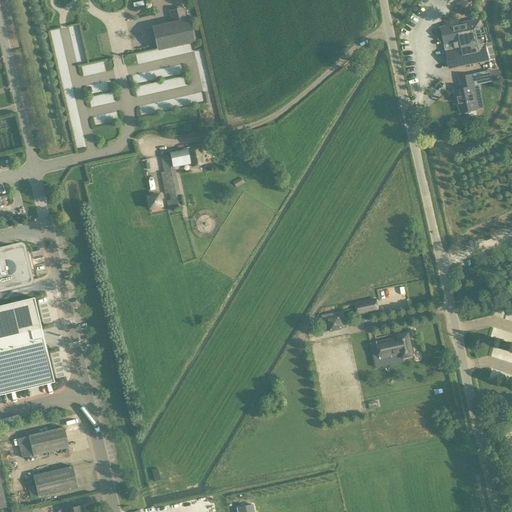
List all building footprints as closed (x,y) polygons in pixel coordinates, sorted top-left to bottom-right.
[(172,22),(153,26),(158,49),(192,41),(187,18),(185,19),(182,8),(170,11),(172,22)] [(457,66),(488,59),(495,58),(492,42),(486,43),(481,18),(440,26),(444,46),(452,44),(457,66)] [(84,76),(106,70),(103,60),(81,66),(84,76)] [(488,71),(490,82),(497,80),(495,69),(488,71)] [(477,110),(473,93),(477,92),(473,74),(458,77),(460,89),(453,91),(455,101),(457,100),(460,113),(477,110)] [(87,85),(88,92),(110,89),(110,82),(87,85)] [(114,91),(89,97),(91,107),(116,100),(114,91)] [(170,193),(172,201),(166,202),(168,209),(182,206),(180,199),(174,167),(189,164),(189,163),(191,163),(192,166),(202,164),(199,145),(176,150),(176,152),(170,153),(170,154),(160,156),(163,172),(160,173),(164,194),(170,193)] [(244,183),(240,177),(232,182),(236,188),(244,183)] [(162,207),(162,205),(159,194),(159,193),(158,193),(146,196),(145,196),(145,197),(148,210),(148,211),(149,211),(162,208),(162,207)] [(23,268),(22,262),(23,261),(23,260),(20,247),(0,252),(0,287),(8,285),(8,286),(17,283),(19,283),(28,280),(25,269),(25,268),(23,268)] [(376,298),(355,303),(358,314),(379,310),(376,298)] [(38,301),(39,313),(47,313),(46,300),(38,301)] [(0,391),(52,379),(33,301),(0,308),(0,391)] [(343,312),(321,317),(324,333),(346,327),(343,312)] [(409,334),(397,337),(376,341),(378,354),(400,350),(401,357),(413,355),(409,334)] [(28,436),(16,439),(21,458),(33,455),(68,447),(63,428),(28,436)] [(32,476),(33,477),(26,478),(30,497),(37,495),(37,496),(77,487),(72,466),(32,476)] [(159,467),(151,469),(153,480),(162,479),(159,467)]
